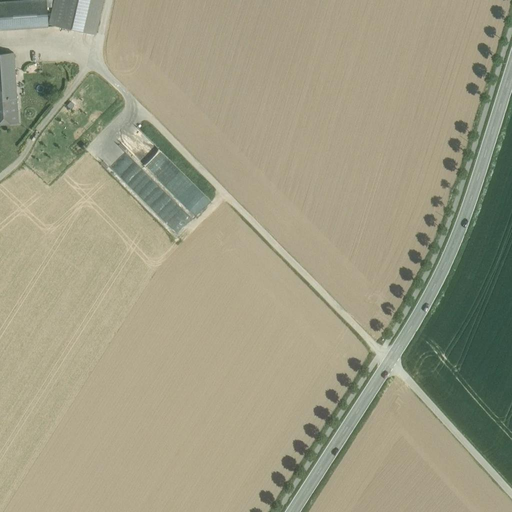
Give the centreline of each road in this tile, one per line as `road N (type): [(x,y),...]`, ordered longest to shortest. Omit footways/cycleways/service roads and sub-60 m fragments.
road 1 (track): [(102,0),(84,55),(388,362)]
road 2 (secondary): [(388,362),(456,238),(511,71)]
road 3 (unclassified): [(511,496),(388,362)]
road 4 (secondary): [(292,511),(388,362)]
road 5 (track): [(0,183),(21,169),(37,129),(93,66)]
